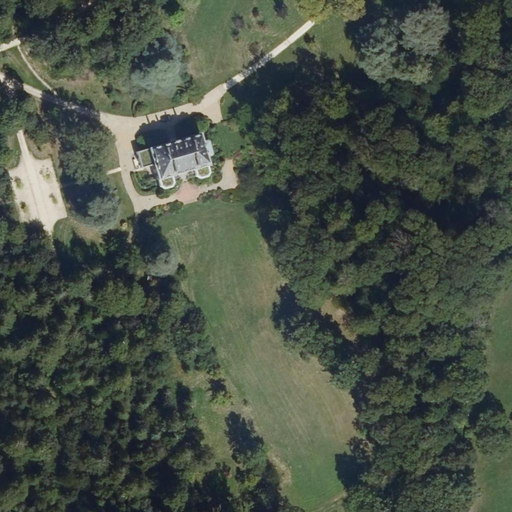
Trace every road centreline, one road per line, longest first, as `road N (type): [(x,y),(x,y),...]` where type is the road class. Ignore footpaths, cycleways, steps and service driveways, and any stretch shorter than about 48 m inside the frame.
road 1 (unknown): [(141,201),(95,116),(20,48),(9,0)]
road 2 (unknown): [(287,37),(206,102),(95,116)]
